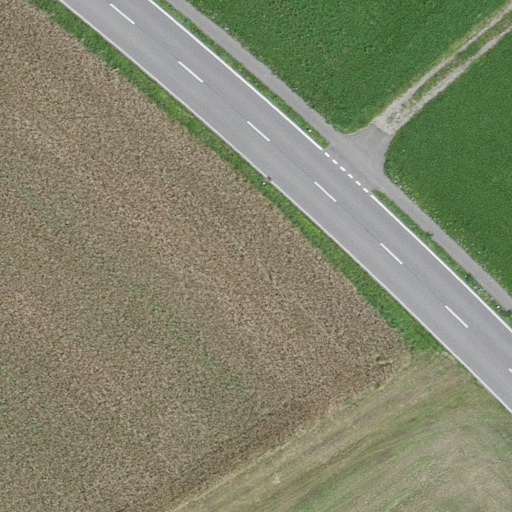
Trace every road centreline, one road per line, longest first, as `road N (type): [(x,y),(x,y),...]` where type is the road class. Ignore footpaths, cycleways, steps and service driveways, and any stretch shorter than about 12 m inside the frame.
road 1 (secondary): [(105,0),(260,131),(511,371)]
road 2 (track): [(325,191),(354,156),(511,28)]
